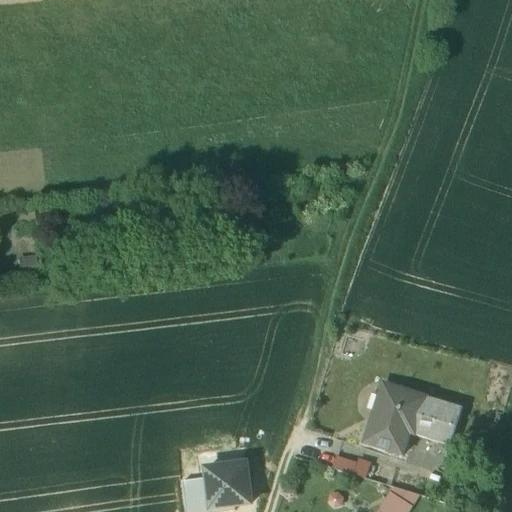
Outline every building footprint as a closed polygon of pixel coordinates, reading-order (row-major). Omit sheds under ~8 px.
[(426,398),(384,385),(375,413),(376,413),(371,427),(369,426),(363,444),(402,456),(409,434),(414,436),(426,398)] [(461,410),(426,398),(414,436),(449,447),(461,410)] [(335,468),(369,479),(373,465),(340,454),(335,468)] [(199,467),(200,481),(204,511),(223,511),(252,508),(247,461),(199,467)] [(182,483),(185,511),(204,511),(200,481),(182,483)] [(407,511),(410,509),(390,496),(379,511),(407,511)]
